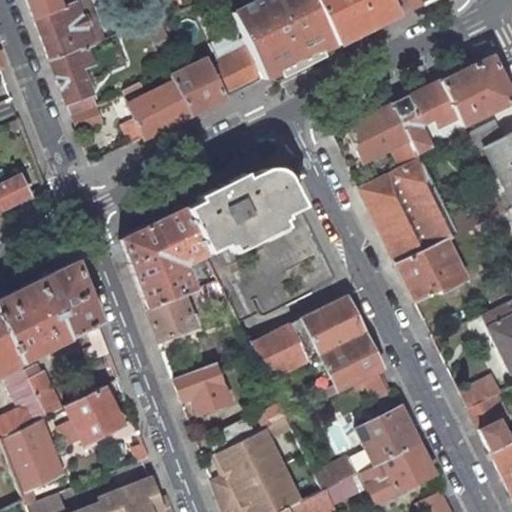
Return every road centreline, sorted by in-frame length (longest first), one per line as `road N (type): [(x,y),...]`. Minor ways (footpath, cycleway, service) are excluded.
road 1 (residential): [(286,114),(486,511)]
road 2 (residential): [(197,511),(82,215)]
road 3 (residential): [(499,7),(286,114)]
road 4 (residential): [(82,215),(0,0)]
road 5 (residential): [(286,114),(82,215)]
